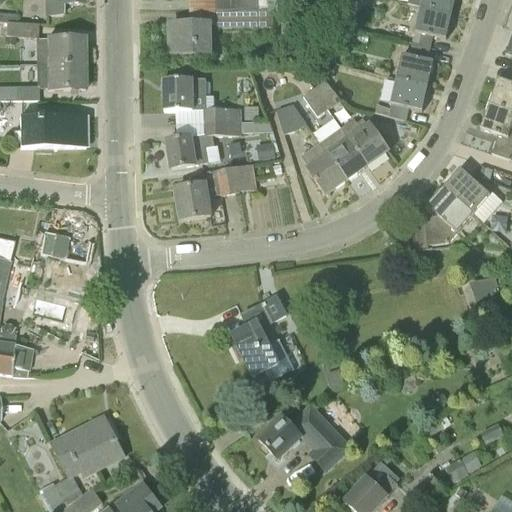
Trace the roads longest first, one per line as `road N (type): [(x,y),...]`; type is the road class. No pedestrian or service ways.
road 1 (residential): [(123,262),(310,240),(386,204),(448,128),(492,0)]
road 2 (tertiary): [(242,511),(178,441),(157,401),(141,367),(123,262)]
road 3 (tertiary): [(119,199),(116,0)]
